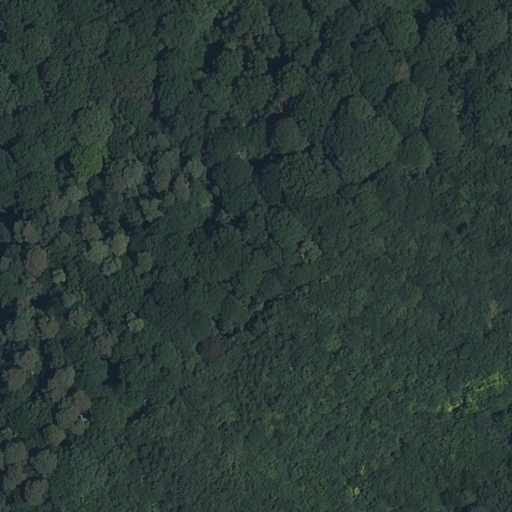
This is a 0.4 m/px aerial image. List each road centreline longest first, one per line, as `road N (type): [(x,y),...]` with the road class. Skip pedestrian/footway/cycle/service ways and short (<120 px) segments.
road 1 (track): [(511,115),(27,511)]
road 2 (track): [(511,318),(379,394),(267,485),(255,511)]
